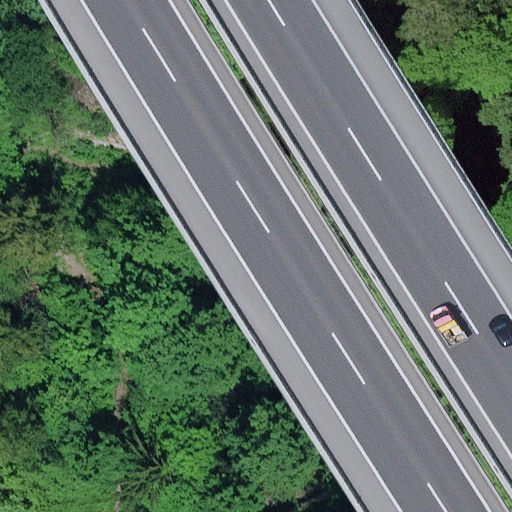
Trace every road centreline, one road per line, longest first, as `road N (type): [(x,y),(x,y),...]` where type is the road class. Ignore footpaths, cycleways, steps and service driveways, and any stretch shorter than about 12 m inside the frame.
road 1 (motorway): [(124,0),(442,511)]
road 2 (motorway): [(511,379),(271,0)]
